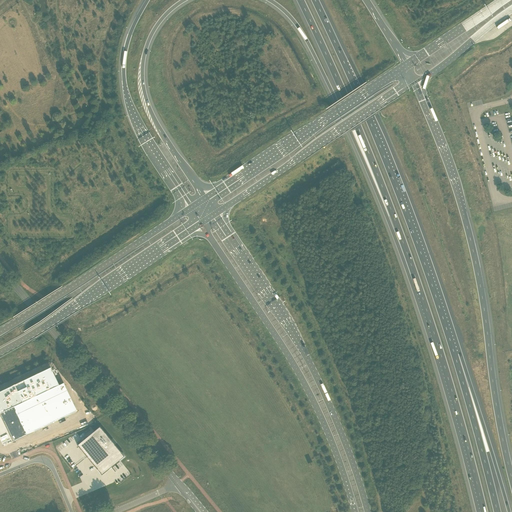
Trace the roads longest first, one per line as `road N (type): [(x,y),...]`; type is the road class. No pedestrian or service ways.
road 1 (motorway): [(511,477),(466,222),(414,81)]
road 2 (motorway): [(451,343),(382,150),(314,0)]
road 3 (secondary): [(367,511),(313,368),(215,215)]
road 4 (secondary): [(200,224),(312,396),(354,511)]
road 5 (motorway): [(267,0),(302,34),(416,283)]
road 6 (motorway): [(300,0),(416,283)]
road 7 (tertiary): [(177,484),(0,268)]
road 8 (primary): [(406,66),(205,198)]
road 9 (primary): [(215,215),(414,81)]
road 10 (primary): [(0,353),(200,224)]
road 11 (motorway): [(416,283),(483,511)]
road 12 (motorway): [(205,198),(157,125),(142,77),(152,33),(186,0)]
road 13 (motorway): [(147,0),(126,46),(124,90),(191,207)]
road 14 (primary): [(191,207),(0,332)]
road 15 (motorway): [(508,511),(451,343)]
road 16 (motorway): [(497,511),(451,343)]
road 17 (tertiary): [(414,81),(511,9)]
